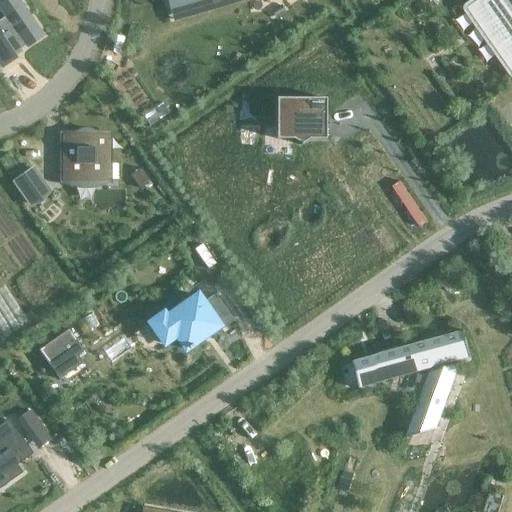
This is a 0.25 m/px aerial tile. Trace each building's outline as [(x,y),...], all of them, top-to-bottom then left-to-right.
[(0,13),(4,19),(0,22),(0,67),(1,68),(16,58),(14,55),(43,35),(18,0),(10,0),(0,7),(0,13)] [(511,13),(502,0),(479,0),(468,8),(467,9),(468,10),(511,72),(511,13)] [(281,5),(271,11),(275,18),(285,12),(281,5)] [(293,140),(301,144),(309,140),(325,140),(325,99),(276,99),(276,140),(293,140)] [(109,135),(61,135),(61,183),(109,183),(109,135)] [(33,169),(13,182),(29,205),(48,191),(33,169)] [(143,172),(133,180),(140,189),(150,182),(143,172)] [(372,198),(365,203),(379,222),(382,220),(392,234),(402,227),(400,224),(413,215),(387,179),(368,192),(372,198)] [(207,245),(198,249),(206,266),(215,261),(207,245)] [(295,262),(262,285),(262,290),(283,299),(301,286),(300,264),(295,262)] [(163,315),(150,324),(164,345),(176,336),(186,350),(188,348),(190,351),(194,348),(193,345),(202,338),(203,339),(213,333),(212,332),(231,319),(233,323),(235,322),(215,295),(203,304),(198,296),(166,318),(163,315)] [(437,430),(461,364),(460,365),(459,365),(458,365),(456,361),(469,358),(471,358),(471,356),(469,357),(463,334),(465,334),(464,333),(462,333),(463,335),(353,364),(352,363),(350,363),(351,365),(352,365),(358,387),(357,387),(357,389),(359,388),(432,368),(434,372),(432,372),(430,372),(407,438),(408,438),(409,437),(436,429),(436,430),(437,430)] [(63,338),(31,362),(55,394),(87,370),(63,338)] [(0,487),(20,473),(15,465),(31,454),(8,422),(0,427),(0,487)]
